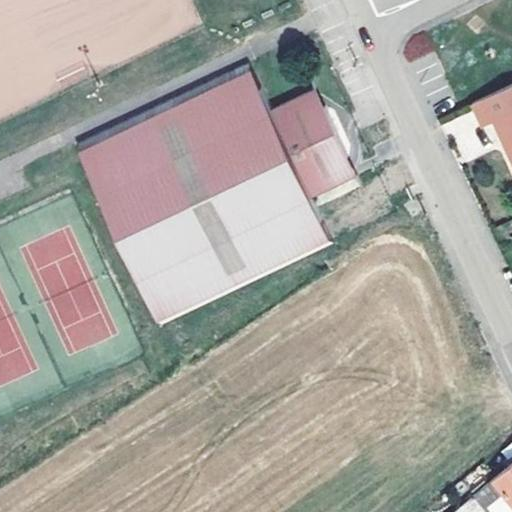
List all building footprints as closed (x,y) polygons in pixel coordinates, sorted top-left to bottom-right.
[(332,240),(311,193),(308,184),(339,169),(335,159),(351,152),(327,103),(312,110),(308,102),(277,116),(272,105),(252,63),(250,59),(78,139),(97,182),(160,320),(162,323),(334,243),(332,240)] [(511,81),(474,100),(486,122),(496,117),(511,149),(511,81)] [(312,110),(327,103),(318,83),(272,105),(277,116),(308,102),(312,110)] [(359,170),(351,152),(335,159),(339,169),(308,184),(311,193),(359,170)] [(490,511),(493,501),(506,490),(511,497),(511,465),(458,511),(490,511)]
